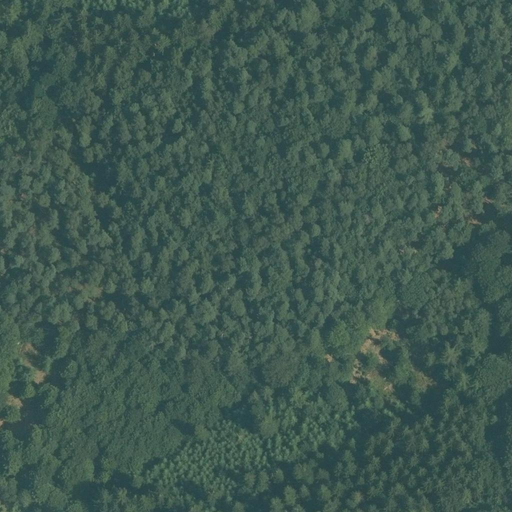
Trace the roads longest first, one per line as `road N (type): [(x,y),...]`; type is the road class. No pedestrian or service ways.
road 1 (track): [(0,327),(42,330),(241,381),(294,362),(486,246),(511,250)]
road 2 (track): [(93,345),(511,106)]
road 3 (track): [(0,163),(286,0)]
road 4 (track): [(125,323),(67,0)]
